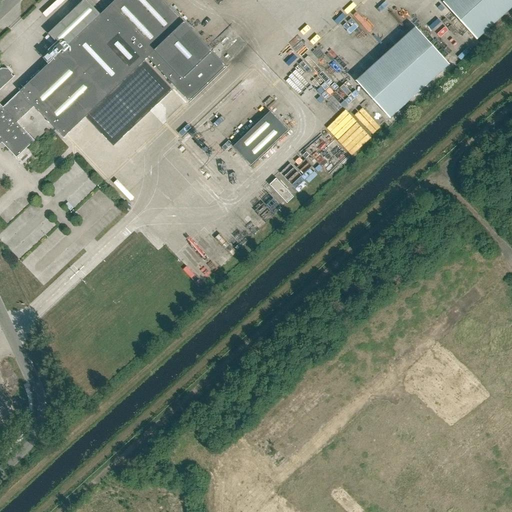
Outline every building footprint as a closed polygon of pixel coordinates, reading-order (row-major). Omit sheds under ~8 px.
[(0,70),(0,139),(17,157),(35,140),(17,121),(34,105),(64,137),(86,116),(114,146),(173,90),(144,60),(147,57),(189,101),(226,66),(185,22),(188,19),(182,13),(179,16),(163,0),(114,0),(100,14),(87,0),(83,0),(48,34),(63,50),(20,90),(20,91),(4,107),(0,102),(0,90),(16,76),(9,68),(2,68),(0,70)] [(511,0),(445,0),(443,2),(476,39),(511,6),(511,0)] [(390,118),(449,64),(415,27),(356,81),(390,118)] [(469,36),(459,43),(462,48),(472,41),(469,36)] [(251,164),(288,130),(270,111),(234,145),(251,164)] [(287,203),(294,196),(277,178),(270,184),(287,203)] [(152,204),(149,207),(166,223),(169,220),(152,204)]
